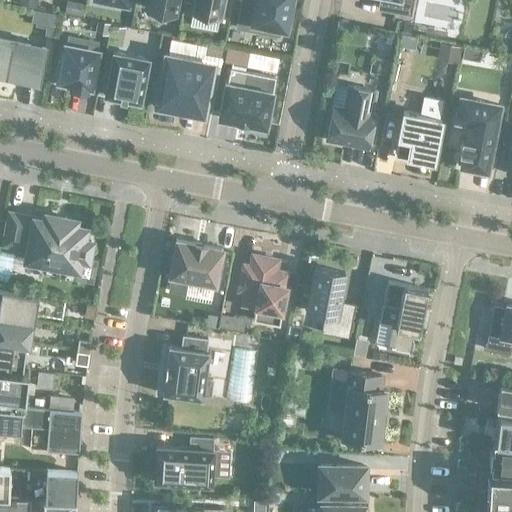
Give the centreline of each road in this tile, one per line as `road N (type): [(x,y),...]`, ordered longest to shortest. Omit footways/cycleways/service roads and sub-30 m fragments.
road 1 (residential): [(163,179),(132,353),(118,511)]
road 2 (residential): [(420,511),(428,411),(460,236)]
road 3 (residential): [(320,0),(280,201)]
road 4 (unclassified): [(460,236),(280,201)]
road 5 (unclassified): [(163,179),(0,147)]
